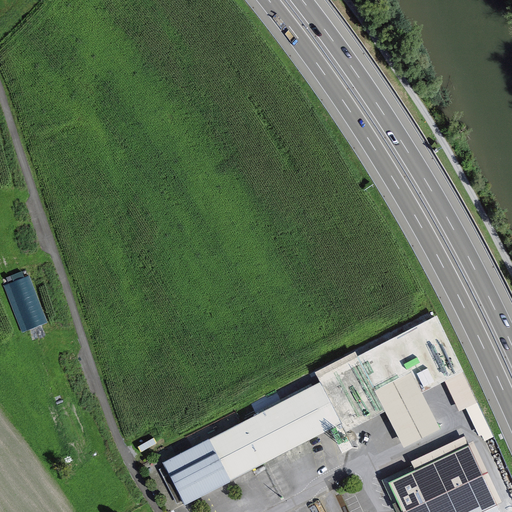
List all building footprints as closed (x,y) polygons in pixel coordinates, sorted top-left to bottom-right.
[(0,226),(19,220),(3,172),(0,172),(0,226)] [(414,335),(345,370),(360,399),(378,390),(412,373),(436,360),(462,410),(481,401),(440,322),(414,335)] [(414,335),(410,327),(342,363),(345,370),(414,335)] [(345,370),(339,373),(353,402),(360,399),(345,370)] [(378,390),(406,445),(440,428),(412,373),(378,390)] [(343,423),(321,382),(211,439),(232,480),(343,423)] [(211,439),(164,462),(167,467),(184,500),(186,504),(232,480),(211,439)] [(472,444),(391,482),(404,511),(483,511),(500,504),(472,444)] [(167,467),(162,470),(179,503),(184,500),(167,467)]
